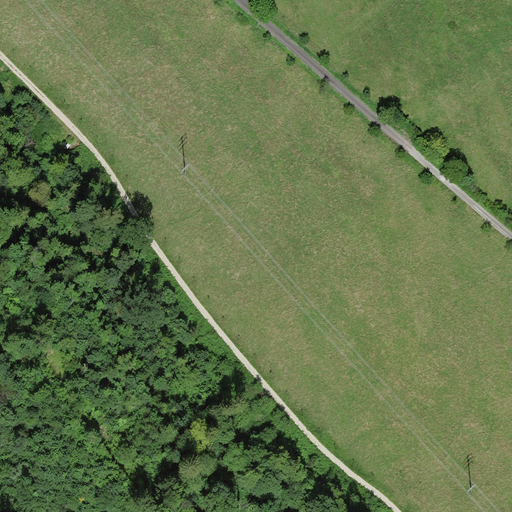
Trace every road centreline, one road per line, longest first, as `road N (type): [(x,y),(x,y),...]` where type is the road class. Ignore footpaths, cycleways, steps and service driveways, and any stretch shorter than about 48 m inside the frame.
road 1 (track): [(393,511),(286,414),(198,306),(82,138),(0,55)]
road 2 (track): [(511,237),(236,0)]
road 3 (track): [(107,511),(0,365)]
